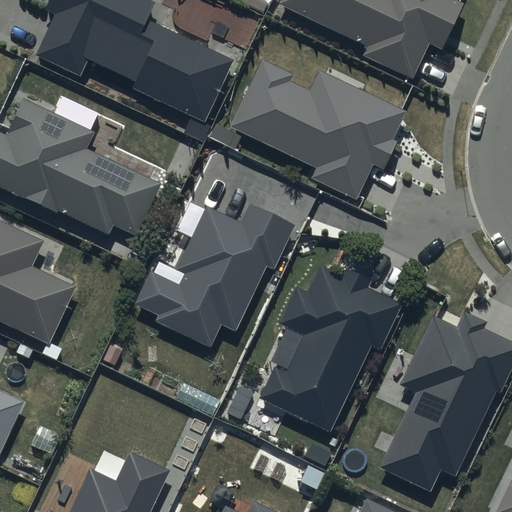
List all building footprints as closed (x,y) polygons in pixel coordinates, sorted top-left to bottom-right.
[(146,0),(48,0),(43,12),(53,16),(34,58),(79,78),(88,61),(136,83),(133,91),(204,124),(233,62),(146,22),(155,4),(146,0)] [(279,0),(277,5),(367,48),(363,57),(411,80),(429,44),(441,50),(463,5),(451,0),(279,0)] [(406,111),(319,69),(309,89),(291,80),(294,75),(262,59),(230,126),(318,168),(313,178),(356,199),(373,164),(384,169),(397,142),(392,140),(406,111)] [(0,134),(0,188),(57,214),(58,213),(109,236),(113,228),(136,239),(161,184),(86,150),(95,132),(23,99),(6,137),(0,134)] [(151,270),(135,304),(159,315),(156,322),(211,348),(222,325),(236,332),(267,266),(275,270),(295,226),(252,206),(243,224),(206,207),(176,272),(183,275),(180,283),(151,270)] [(0,322),(48,345),(74,289),(30,268),(42,242),(0,222),(0,322)] [(273,367),(257,401),(329,435),(370,348),(379,352),(401,305),(368,290),(371,282),(346,271),(343,279),(319,268),(307,294),(296,289),(278,327),(301,338),(285,372),(273,367)] [(413,394),(379,469),(429,492),(440,470),(455,478),(495,393),(499,394),(511,366),(511,344),(482,330),(485,323),(463,313),(456,328),(432,317),(399,387),(413,394)] [(0,450),(22,403),(0,393),(0,450)] [(151,511),(171,469),(130,451),(116,480),(90,469),(70,511),(50,511),(49,511),(48,511),(151,511)] [(511,511),(511,478),(496,511),(511,511)] [(391,511),(366,500),(360,511),(391,511)]
